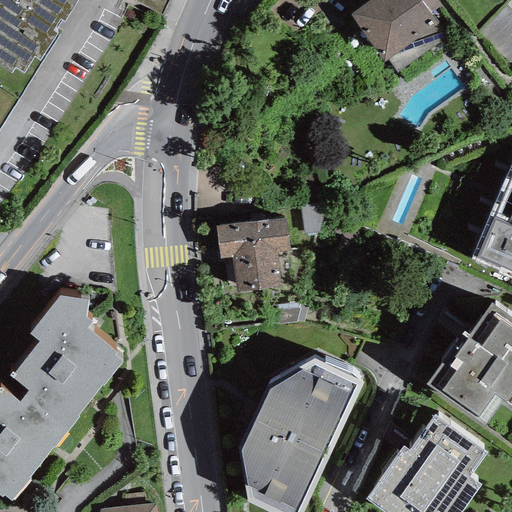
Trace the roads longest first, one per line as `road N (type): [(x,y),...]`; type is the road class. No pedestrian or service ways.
road 1 (secondary): [(201,511),(167,255),(173,113)]
road 2 (residential): [(332,511),(446,275)]
road 3 (tertiary): [(173,113),(141,111),(112,131),(0,271)]
